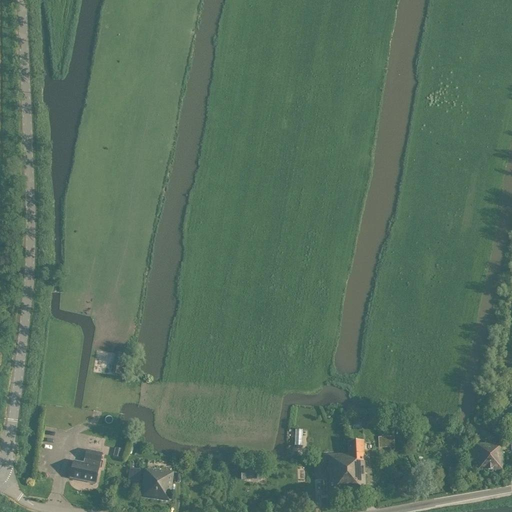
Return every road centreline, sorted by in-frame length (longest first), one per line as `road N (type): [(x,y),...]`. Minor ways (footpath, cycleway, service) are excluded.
road 1 (unclassified): [(0,459),(30,258),(20,0)]
road 2 (tertiary): [(368,511),(511,484)]
